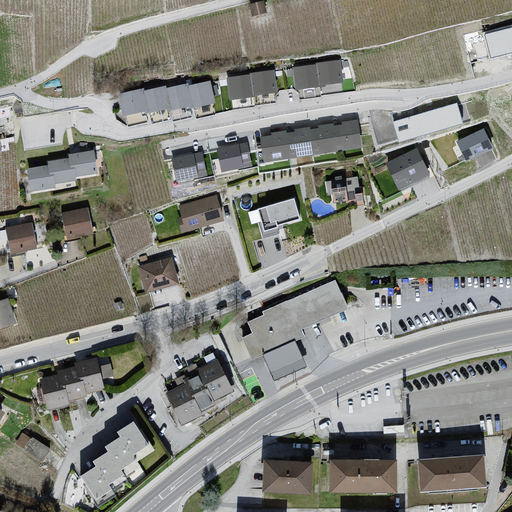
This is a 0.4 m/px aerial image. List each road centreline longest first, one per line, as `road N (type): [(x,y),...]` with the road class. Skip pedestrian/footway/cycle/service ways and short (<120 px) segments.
road 1 (residential): [(0,364),(133,333),(272,280),(511,158)]
road 2 (secondary): [(416,353),(300,392),(144,499)]
road 3 (secondary): [(155,511),(274,424),(416,353)]
road 4 (track): [(242,0),(118,32),(13,93)]
road 5 (unknown): [(152,326),(161,363),(84,436),(53,494)]
